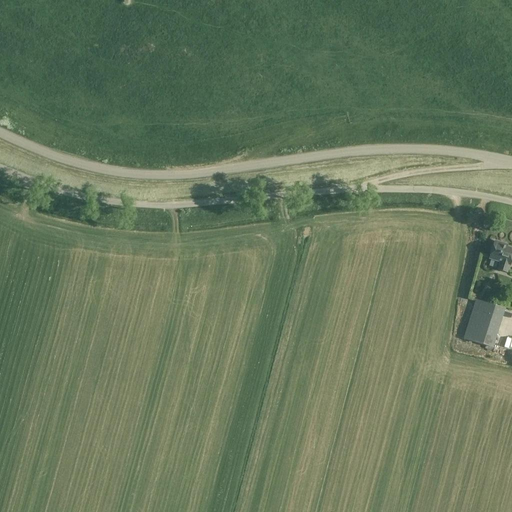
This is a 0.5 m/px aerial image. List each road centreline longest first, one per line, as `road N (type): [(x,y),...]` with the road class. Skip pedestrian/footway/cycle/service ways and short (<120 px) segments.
road 1 (tertiary): [(511,167),(421,152),(136,170),(59,155),(0,129)]
road 2 (unclassified): [(511,198),(471,190),(341,195),(163,215),(104,211),(0,175)]
